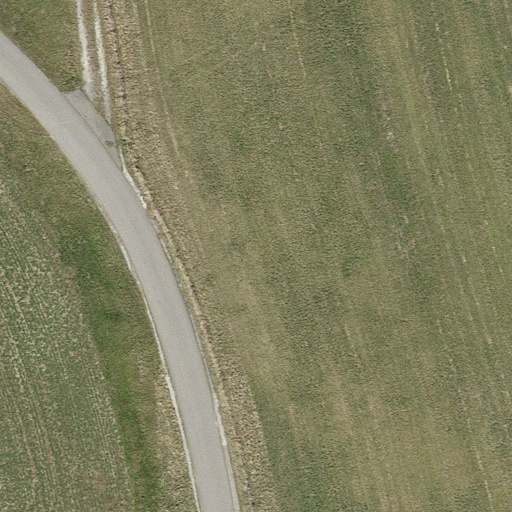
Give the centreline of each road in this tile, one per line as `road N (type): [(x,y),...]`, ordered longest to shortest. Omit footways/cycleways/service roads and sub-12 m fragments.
road 1 (track): [(219,511),(198,396),(156,264),(112,183),(0,51)]
road 2 (track): [(112,183),(87,0)]
